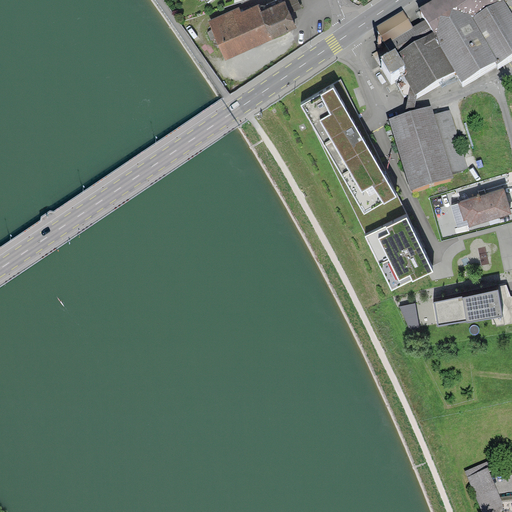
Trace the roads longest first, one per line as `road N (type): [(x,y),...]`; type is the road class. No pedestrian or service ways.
road 1 (primary): [(0,269),(349,33)]
road 2 (residential): [(349,33),(387,105),(417,109),(485,85),(499,92),(511,136)]
